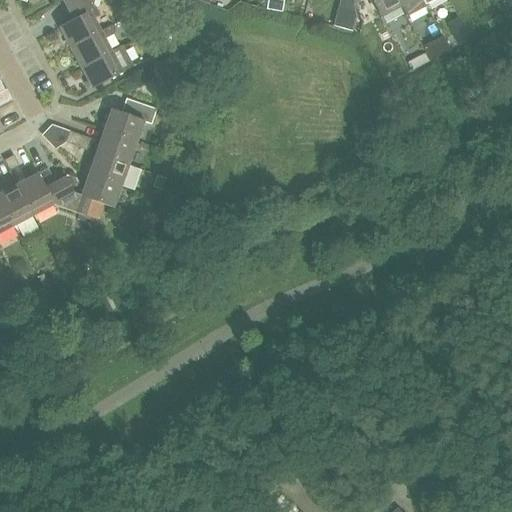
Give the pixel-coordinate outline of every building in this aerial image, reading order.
[(63,0),(62,0),(73,21),(90,12),(90,13),(92,7),(94,0),(63,0)] [(94,0),(92,7),(98,9),(101,0),(94,0)] [(370,0),(380,18),(401,7),(396,0),(370,0)] [(405,16),(426,5),(422,0),(396,0),(401,7),(405,16)] [(127,18),(138,13),(133,2),(122,8),(127,18)] [(355,13),(339,9),(334,27),(352,32),(356,19),(355,13)] [(101,32),(90,13),(90,12),(73,21),(59,28),(70,49),(101,32)] [(138,13),(127,18),(133,28),(143,22),(138,13)] [(502,22),(499,16),(487,23),(490,28),(502,22)] [(109,28),(101,32),(70,49),(80,69),(111,52),(105,40),(114,36),(109,28)] [(464,34),(455,38),(458,45),(467,41),(464,34)] [(422,47),(429,61),(449,51),(441,37),(422,47)] [(144,49),(149,59),(160,53),(154,43),(144,49)] [(80,69),(92,90),(133,67),(122,47),(111,52),(80,69)] [(416,58),(420,66),(429,62),(424,54),(416,58)] [(157,78),(170,72),(166,63),(153,69),(157,78)] [(136,144),(143,123),(151,125),(157,110),(126,99),(121,114),(111,110),(103,132),(136,144)] [(129,165),(136,144),(103,132),(96,154),(129,165)] [(67,144),(76,147),(80,137),(71,134),(67,144)] [(91,141),(80,137),(76,147),(87,151),(91,141)] [(140,169),(129,165),(96,154),(88,175),(121,187),(132,191),(140,169)] [(14,156),(4,161),(9,172),(19,166),(14,156)] [(53,206),(84,217),(90,201),(90,200),(81,197),(81,196),(75,195),(65,178),(55,183),(48,169),(38,175),(45,189),(53,205),(53,206)] [(38,175),(17,186),(33,216),(53,206),(53,205),(45,189),(38,175)] [(66,175),(65,178),(75,195),(79,184),(77,179),(66,175)] [(113,209),(121,187),(88,175),(81,196),(81,197),(90,200),(90,201),(113,209)] [(163,191),(167,179),(159,176),(154,188),(163,191)] [(0,202),(13,227),(33,216),(17,186),(0,194),(0,202)] [(0,233),(13,227),(0,202),(0,233)] [(45,274),(40,276),(39,277),(45,290),(46,289),(51,286),(45,274)]
